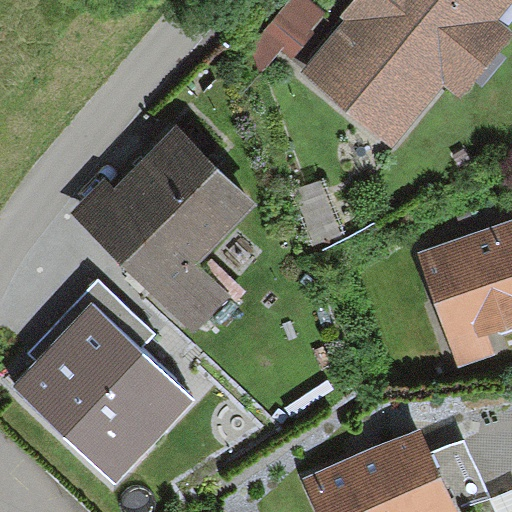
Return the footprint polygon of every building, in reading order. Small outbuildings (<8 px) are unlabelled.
[(301,44),(326,1),(325,0),(296,0),(278,31),(301,44)] [(361,0),(298,83),(374,141),(481,0),(361,0)] [(221,165),(127,258),(198,329),(234,292),(201,259),(258,202),(221,165)] [(511,211),(418,245),(459,359),(495,346),(487,324),(511,315),(511,211)] [(95,305),(23,383),(117,468),(188,390),(95,305)] [(422,417),(304,471),(323,511),(457,511),(464,509),(422,417)]
